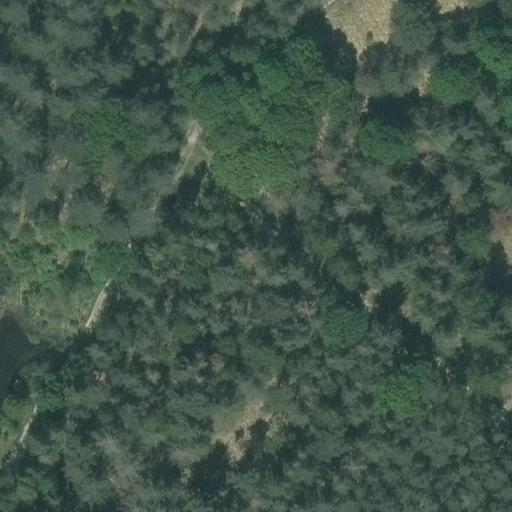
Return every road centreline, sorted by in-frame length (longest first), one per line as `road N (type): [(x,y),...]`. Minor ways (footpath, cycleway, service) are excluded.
road 1 (track): [(511,435),(165,125),(0,477)]
road 2 (track): [(165,125),(219,145),(511,74)]
road 3 (track): [(92,0),(165,125),(309,0)]
